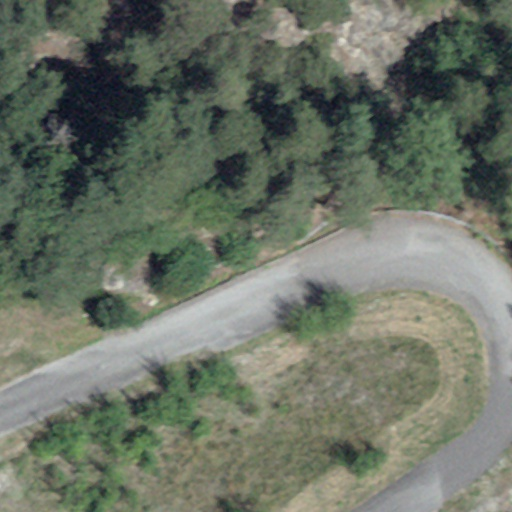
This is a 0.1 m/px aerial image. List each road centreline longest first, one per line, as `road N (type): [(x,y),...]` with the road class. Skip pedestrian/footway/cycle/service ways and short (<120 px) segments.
road 1 (unclassified): [(511,343),(461,283),(404,269),(353,279),(0,407)]
road 2 (unclassified): [(388,511),(473,457),(511,412)]
